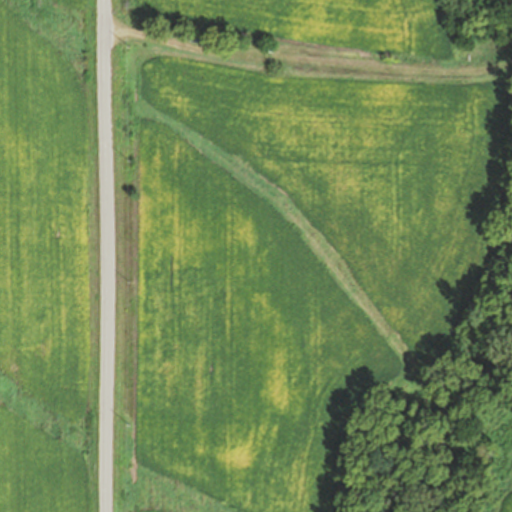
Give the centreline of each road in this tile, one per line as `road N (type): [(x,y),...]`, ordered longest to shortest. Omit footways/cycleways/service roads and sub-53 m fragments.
road 1 (residential): [(108,511),(108,0)]
road 2 (residential): [(108,31),(420,72),(511,70)]
